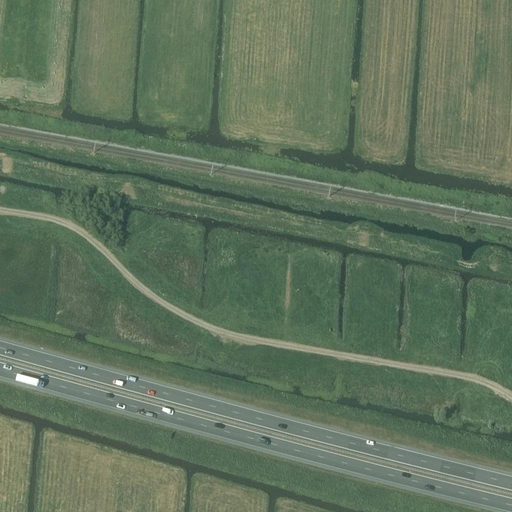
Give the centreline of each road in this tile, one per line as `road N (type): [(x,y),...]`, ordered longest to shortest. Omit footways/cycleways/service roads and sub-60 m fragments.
road 1 (track): [(511,397),(460,375),(227,334),(154,298),(84,234),(55,219),(0,210)]
road 2 (trunk): [(0,369),(511,506)]
road 3 (trunk): [(511,484),(0,348)]
